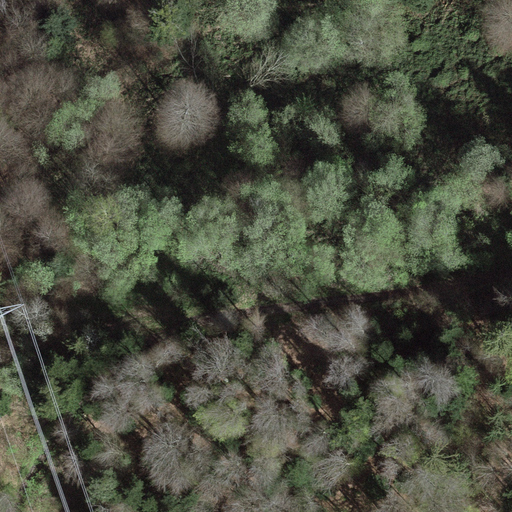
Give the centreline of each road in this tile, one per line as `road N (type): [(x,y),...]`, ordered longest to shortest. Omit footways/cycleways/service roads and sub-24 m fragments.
road 1 (track): [(511,271),(273,309),(154,311),(52,352),(0,389)]
road 2 (track): [(154,311),(0,317)]
